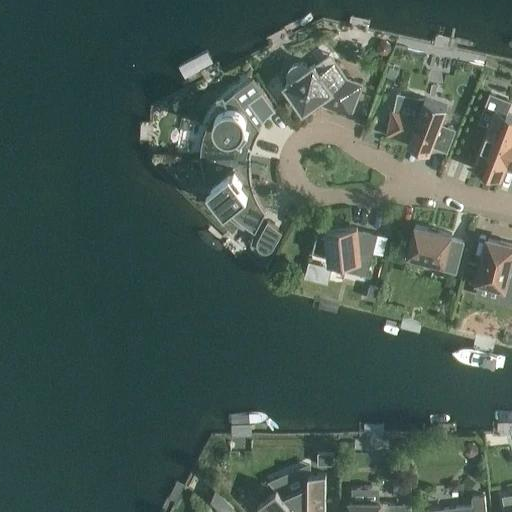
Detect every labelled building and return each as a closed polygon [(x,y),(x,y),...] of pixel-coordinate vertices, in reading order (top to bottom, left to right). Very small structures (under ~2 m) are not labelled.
[(289,80),(285,83),(304,111),(323,98),(324,100),(331,103),(329,106),(351,114),(363,83),(347,77),(331,54),(316,64),(315,62),(309,66),(307,64),(304,63),(298,63),(294,63),(289,67),(287,72),(288,77),(289,80)] [(263,92),(248,102),(263,122),(267,118),(271,114),(276,110),(263,92)] [(393,110),(388,134),(410,138),(415,140),(413,145),(430,152),(433,145),(447,150),(455,129),(441,124),(447,107),(424,98),(398,92),(394,110),(393,110)] [(203,169),(250,171),(251,161),(252,151),(255,142),(261,129),(234,93),(230,96),(223,102),(209,122),(204,136),(202,150),(202,153),(202,165),(203,169)] [(484,141),(474,167),(501,178),(505,167),(511,169),(511,115),(507,114),(511,102),(490,94),(479,123),(489,127),(488,131),(484,141)] [(226,210),(255,232),(266,212),(262,206),(257,196),(253,186),(251,175),(250,171),(203,169),(205,177),(210,190),(217,201),(226,210)] [(282,232),(268,221),(258,239),(257,242),(257,244),(257,246),(258,247),(258,248),(259,250),(261,251),(262,252),(264,252),(266,252),(267,252),(270,252),(270,251),(272,250),(273,249),(282,232)] [(452,234),(416,224),(408,255),(411,255),(409,260),(424,264),(425,259),(443,264),(442,269),(457,273),(465,241),(451,238),(452,234)] [(314,250),(329,254),(330,263),(343,262),(343,267),(343,269),(368,275),(378,233),(351,226),(350,225),(326,228),(327,233),(319,232),(319,230),(318,230),(312,251),(314,251),(314,250)] [(511,294),(511,243),(500,240),(500,241),(489,238),(482,263),(478,264),(475,275),(478,278),(478,280),(504,287),(502,292),(511,294)] [(334,452),(318,452),(318,464),(334,464),(334,452)] [(278,488),(258,506),(264,511),(326,511),(326,473),(309,473),(309,464),(270,481),(278,488)] [(405,479),(395,479),(395,494),(405,494),(405,479)] [(473,505),(444,508),(444,511),(486,511),(485,496),(472,497),(473,505)] [(385,502),(350,501),(350,511),(394,511),(394,503),(385,503),(385,502)]
